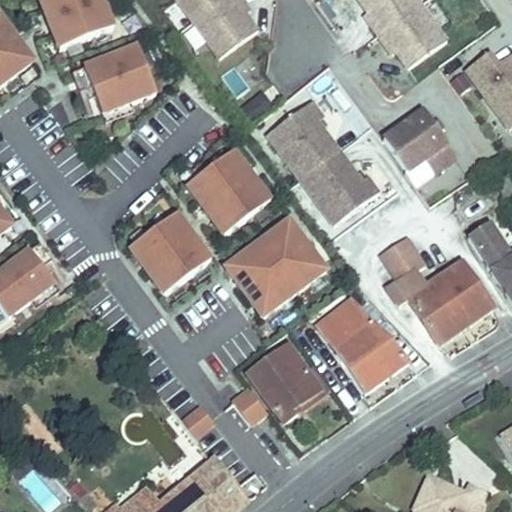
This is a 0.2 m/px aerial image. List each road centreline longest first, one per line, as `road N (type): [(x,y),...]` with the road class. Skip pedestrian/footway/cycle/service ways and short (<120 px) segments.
road 1 (tertiary): [(284,495),(374,425),(511,341)]
road 2 (residential): [(284,495),(184,360)]
road 3 (residential): [(184,360),(86,228)]
road 4 (residential): [(86,228),(195,124)]
road 5 (residential): [(86,228),(15,131)]
